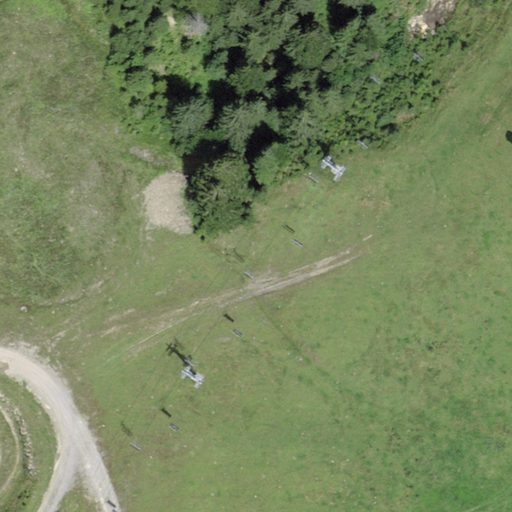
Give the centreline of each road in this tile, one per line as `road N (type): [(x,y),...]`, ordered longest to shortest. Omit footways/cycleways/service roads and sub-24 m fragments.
road 1 (track): [(27,359),(354,255),(440,235),(511,230)]
road 2 (track): [(0,353),(27,359),(70,402),(107,511)]
